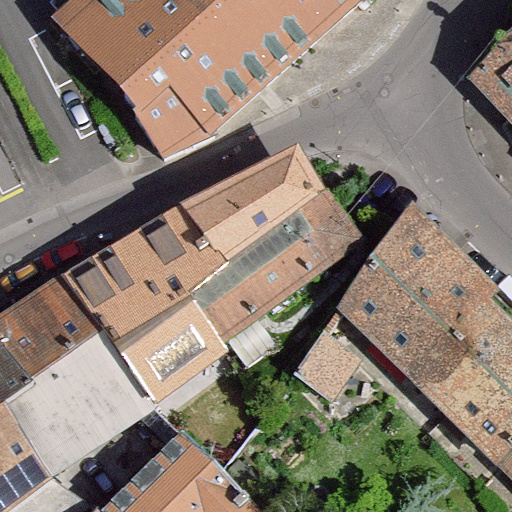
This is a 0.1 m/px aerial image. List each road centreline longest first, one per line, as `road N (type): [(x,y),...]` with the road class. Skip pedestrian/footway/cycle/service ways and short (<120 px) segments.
road 1 (residential): [(393,116),(280,146),(105,210),(0,266)]
road 2 (residential): [(393,116),(511,235)]
road 3 (residential): [(461,0),(441,46),(393,116)]
